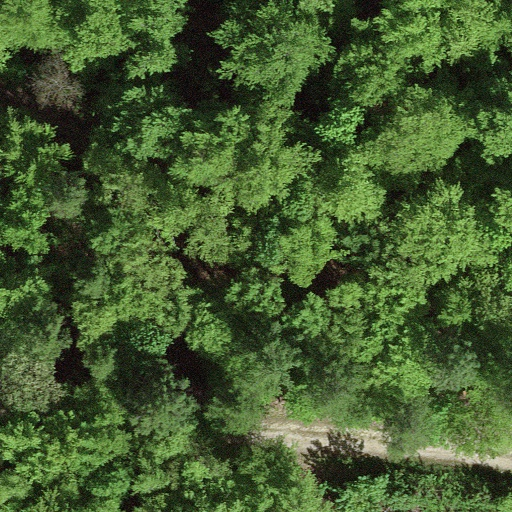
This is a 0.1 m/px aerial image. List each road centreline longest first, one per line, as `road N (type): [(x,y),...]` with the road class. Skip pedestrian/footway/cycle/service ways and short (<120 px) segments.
road 1 (track): [(511,288),(402,239),(0,109)]
road 2 (track): [(0,403),(511,456)]
